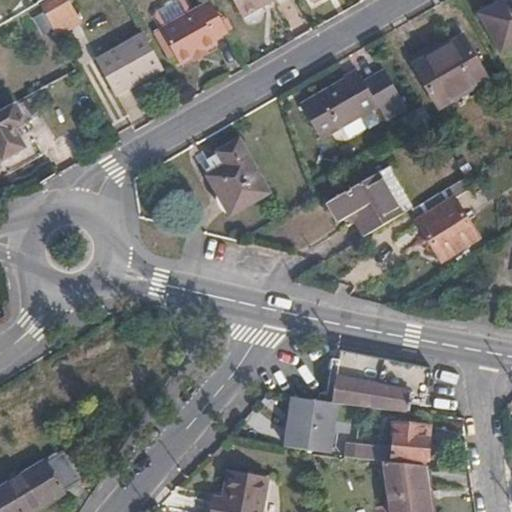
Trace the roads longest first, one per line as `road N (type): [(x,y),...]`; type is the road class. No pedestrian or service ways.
road 1 (residential): [(403,0),(112,168),(93,206)]
road 2 (residential): [(111,511),(278,309)]
road 3 (secondary): [(278,309),(485,352)]
road 4 (secondary): [(113,274),(278,309)]
road 5 (residential): [(497,511),(479,387),(485,352)]
